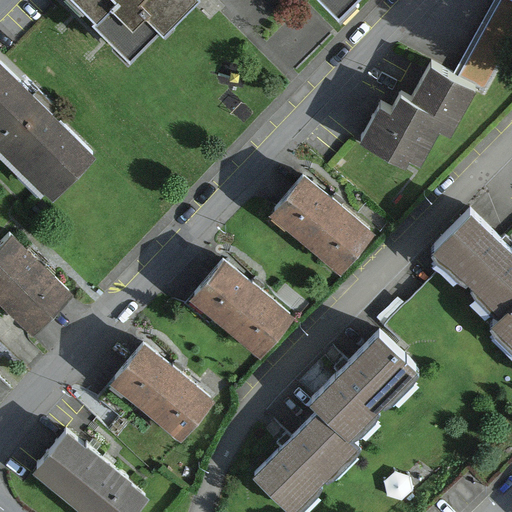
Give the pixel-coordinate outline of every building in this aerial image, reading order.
[(165,22),(186,0),(84,0),(131,45),(160,16),(165,22)] [(511,37),(511,0),(499,0),(460,73),(485,87),(511,37)] [(399,162),(404,154),(415,160),(435,125),(447,132),(475,84),(431,59),(408,99),(395,91),(386,106),(377,101),(357,138),(399,162)] [(0,136),(54,188),(91,150),(0,61),(0,136)] [(369,229),(301,173),(267,213),(335,270),(369,229)] [(427,248),(498,317),(511,302),(511,247),(469,206),(427,248)] [(0,232),(0,305),(26,331),(67,290),(5,228),(0,232)] [(290,313),(224,257),(188,298),(254,354),(290,313)] [(511,302),(498,317),(486,328),(511,353),(511,302)] [(344,435),(416,364),(379,326),(307,397),(344,435)] [(210,397),(142,340),(107,382),(174,439),(210,397)] [(290,511),(353,446),(314,408),(251,474),(290,511)] [(99,511),(128,511),(143,495),(66,430),(37,465),(55,480),(59,476),(101,511),(99,511)]
